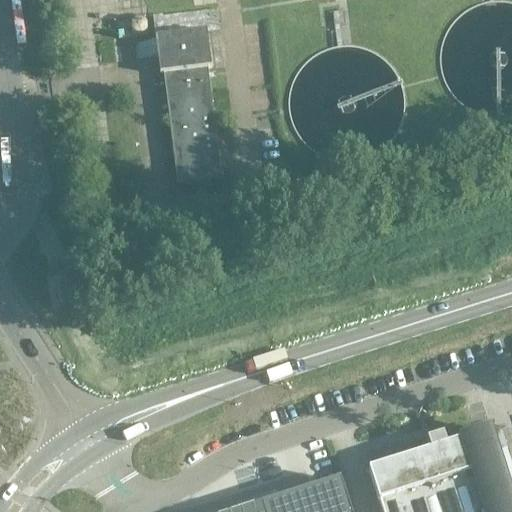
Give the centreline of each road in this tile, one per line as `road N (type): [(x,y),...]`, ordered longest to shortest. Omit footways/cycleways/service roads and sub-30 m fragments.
road 1 (tertiary): [(511,292),(373,324),(0,442)]
road 2 (tertiary): [(87,451),(376,356),(511,296)]
road 3 (unclassified): [(511,369),(264,448),(134,511)]
